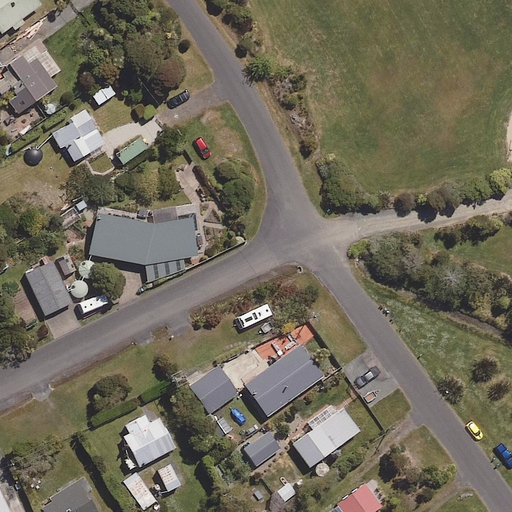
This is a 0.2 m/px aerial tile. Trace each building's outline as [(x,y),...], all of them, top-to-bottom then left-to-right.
[(0,0),(0,33),(8,28),(12,33),(24,25),(20,19),(37,7),(31,0),(0,0)] [(58,70),(35,42),(5,67),(23,87),(4,103),(16,117),(54,86),(48,79),(58,70)] [(87,155),(90,159),(106,150),(86,116),(51,136),(60,151),(64,149),(73,164),(87,155)] [(145,149),(137,139),(114,156),(121,166),(145,149)] [(154,227),(93,218),(87,256),(143,269),(146,282),(184,273),(181,260),(195,257),(187,220),(154,227)] [(66,252),(54,257),(63,278),(75,272),(66,252)] [(70,304),(51,264),(24,276),(43,317),(70,304)] [(320,379),(297,348),(242,388),(265,419),(320,379)] [(235,396),(216,368),(187,388),(206,416),(235,396)] [(357,433),(340,410),(290,447),(307,470),(357,433)] [(122,428),(126,435),(118,439),(126,456),(120,459),(127,473),(172,450),(157,420),(146,426),(142,418),(122,428)] [(277,451),(265,434),(242,451),(254,468),(277,451)] [(178,487),(169,467),(156,473),(165,493),(178,487)] [(154,503),(134,474),(121,483),(141,511),(154,503)] [(299,496),(290,483),(274,494),(283,507),(299,496)] [(94,511),(74,484),(37,511),(94,511)] [(372,511),(379,507),(362,486),(328,511),(372,511)]
